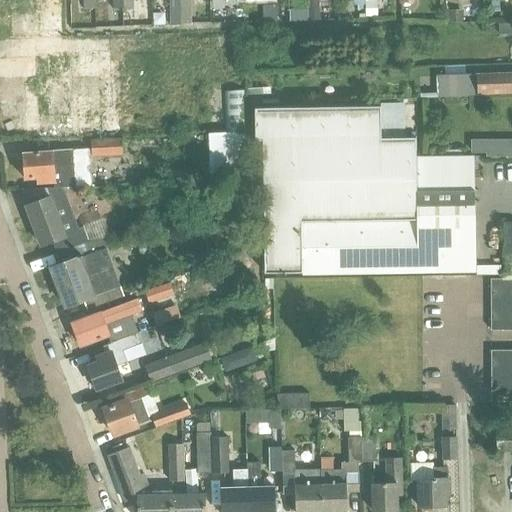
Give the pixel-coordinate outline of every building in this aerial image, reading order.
[(83,0),(84,9),(96,9),(95,0),(83,0)] [(125,9),(124,0),(113,0),(114,9),(125,9)] [(135,0),(124,0),(125,9),(135,8),(135,0)] [(170,0),(171,25),(182,25),(181,0),(170,0)] [(181,0),(182,25),(192,24),(191,0),(181,0)] [(309,0),(310,3),(310,22),(322,21),(320,0),(309,0)] [(366,10),(365,0),(353,0),(353,5),(356,5),(357,10),(366,10)] [(365,0),(366,10),(366,17),(378,17),(378,0),(377,0),(376,0),(365,0)] [(500,0),(492,1),(493,13),(501,12),(500,0)] [(279,17),(299,16),(299,3),(279,4),(279,17)] [(276,5),(262,5),(263,21),(276,21),(276,5)] [(464,11),(447,12),(447,23),(464,22),(464,11)] [(511,24),(500,25),(500,35),(511,34),(511,24)] [(219,31),(207,32),(208,56),(220,55),(219,31)] [(231,31),(219,31),(220,55),(232,55),(231,31)] [(242,31),(231,31),(232,55),(243,55),(242,31)] [(195,32),(183,33),(184,57),(196,56),(195,32)] [(207,32),(195,32),(196,56),(208,56),(207,32)] [(171,33),(159,34),(160,57),(172,57),(171,33)] [(183,33),(171,33),(172,57),(184,57),(183,33)] [(136,34),(124,35),(125,59),(137,58),(136,34)] [(148,34),(136,34),(137,58),(148,58),(148,34)] [(159,34),(148,34),(148,58),(160,57),(159,34)] [(124,35),(112,35),(113,59),(125,59),(124,35)] [(57,46),(18,48),(19,70),(58,68),(57,46)] [(58,68),(19,70),(20,92),(59,90),(58,68)] [(511,73),(476,75),(477,96),(511,94),(511,73)] [(476,75),(437,76),(437,97),(477,96),(476,75)] [(231,123),(232,86),(217,86),(216,123),(231,123)] [(262,89),(248,89),(248,104),(262,103),(262,89)] [(59,90),(20,92),(22,114),(60,112),(59,90)] [(406,104),(382,104),(255,107),(256,140),(263,140),(265,273),(303,273),(303,275),(474,272),(473,155),(417,156),(417,136),(407,136),(406,104)] [(246,132),(226,133),(210,134),(211,172),(251,170),(249,132),(246,132)] [(122,139),(92,140),(93,156),(123,154),(122,139)] [(485,139),(472,139),(472,151),(485,151),(485,139)] [(24,167),(21,168),(22,179),(25,180),(25,183),(40,183),(40,188),(41,188),(53,188),(62,187),(91,186),(88,150),(72,151),(23,154),(24,167)] [(255,208),(252,186),(235,188),(236,195),(230,196),(231,208),(237,207),(238,210),(255,208)] [(62,187),(53,188),(41,188),(45,198),(28,204),(38,231),(35,234),(39,244),(42,243),(43,246),(51,243),(55,253),(88,240),(84,228),(78,230),(62,187)] [(511,222),(502,223),(503,256),(511,256),(511,222)] [(63,263),(51,268),(57,283),(58,283),(66,306),(93,296),(115,288),(101,251),(105,249),(111,247),(108,239),(89,242),(59,253),(63,263)] [(502,279),(491,279),(491,290),(491,303),(491,316),(491,330),(499,330),(508,330),(511,329),(511,275),(502,275),(502,279)] [(168,283),(144,292),(149,305),(173,296),(168,283)] [(138,334),(131,314),(143,310),(139,299),(72,324),(80,345),(109,334),(112,343),(138,334)] [(247,301),(242,307),(249,312),(253,305),(247,301)] [(99,362),(88,366),(97,389),(123,379),(117,366),(128,362),(123,349),(141,342),(138,334),(112,343),(100,348),(103,355),(97,357),(99,362)] [(275,339),(264,343),(267,352),(275,349),(275,339)] [(242,342),(211,352),(216,367),(247,356),(242,342)] [(145,365),(151,381),(211,359),(205,343),(145,365)] [(511,349),(491,350),(492,404),(511,403),(511,349)] [(123,403),(105,410),(114,434),(138,425),(149,421),(148,417),(141,399),(144,398),(141,389),(121,397),(123,403)] [(309,395),(277,395),(277,410),(309,409),(309,395)] [(158,413),(151,416),(156,427),(167,422),(190,414),(186,403),(163,411),(158,413)] [(443,430),(457,429),(456,405),(442,405),(443,430)] [(349,433),(361,432),(360,422),(358,422),(357,410),(343,410),(343,412),(343,422),(344,433),(349,433)] [(281,412),(269,412),(270,431),(281,431),(281,412)] [(330,412),(320,412),(320,422),(330,422),(330,412)] [(343,412),(335,412),(335,413),(335,422),(343,422),(343,412)] [(497,451),(511,451),(511,428),(497,429),(497,451)] [(213,449),(212,438),(212,434),(196,434),(197,474),(213,473),(213,449)] [(444,459),(457,459),(457,436),(443,436),(444,459)] [(213,449),(213,473),(229,473),(227,437),(212,438),(213,449)] [(340,469),(320,470),(321,511),(347,511),(347,491),(359,491),(358,465),(362,465),(362,464),(362,439),(350,439),(348,439),(348,464),(340,465),(340,469)] [(178,461),(184,460),(183,444),(170,444),(171,465),(178,465),(178,461)] [(375,446),(362,447),(362,464),(376,463),(375,446)] [(282,471),(282,451),(282,447),(270,448),(271,471),(282,471)] [(173,511),(173,495),(152,496),(144,474),(140,475),(131,448),(109,456),(126,502),(138,498),(138,511),(173,511)] [(303,511),(321,511),(320,470),(295,471),(294,451),(282,451),(282,471),(283,493),(295,493),(295,511),(303,511)] [(178,465),(171,465),(171,482),(184,481),(184,460),(178,461),(178,465)] [(398,494),(403,494),(402,460),(386,461),(386,483),(371,483),(372,510),(398,509),(398,494)] [(262,464),(248,465),(248,469),(248,471),(248,487),(249,511),(275,511),(275,487),(263,487),(262,469),(262,464)] [(434,465),(410,465),(410,484),(419,484),(419,506),(422,506),(423,509),(433,509),(433,506),(446,506),(446,494),(449,494),(448,466),(434,467),(434,465)] [(249,511),(248,487),(248,471),(232,471),(232,488),(221,488),(221,511),(249,511)] [(173,495),(173,511),(206,511),(206,493),(173,495)]
